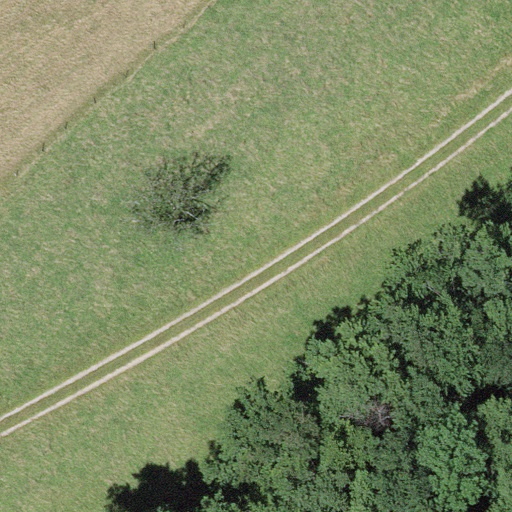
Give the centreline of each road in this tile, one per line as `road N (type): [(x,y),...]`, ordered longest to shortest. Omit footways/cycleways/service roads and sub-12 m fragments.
road 1 (track): [(511,82),(320,246),(0,432)]
road 2 (motorway): [(0,0),(170,247),(322,511)]
road 3 (motorway): [(511,297),(340,0)]
